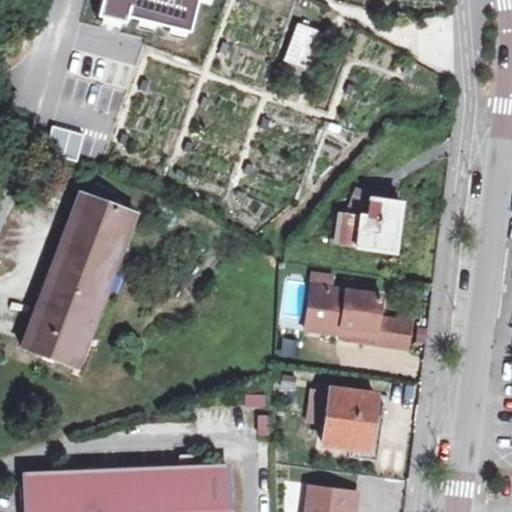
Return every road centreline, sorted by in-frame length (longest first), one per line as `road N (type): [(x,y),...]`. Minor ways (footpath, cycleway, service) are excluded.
road 1 (tertiary): [(455,511),(510,51)]
road 2 (unclassified): [(60,0),(0,194)]
